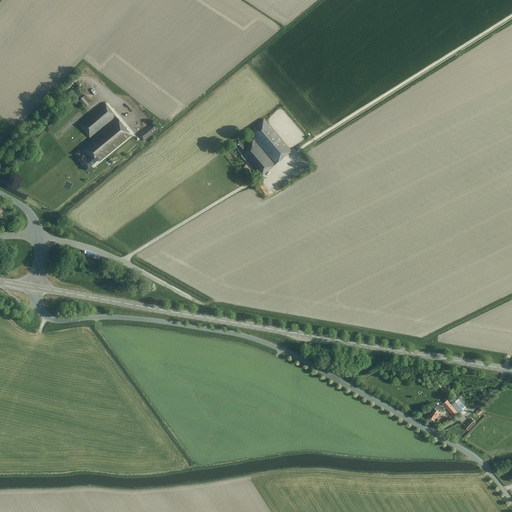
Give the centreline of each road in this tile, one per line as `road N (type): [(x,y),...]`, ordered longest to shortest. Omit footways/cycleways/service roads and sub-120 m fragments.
road 1 (unclassified): [(511,501),(477,459),(292,354),(177,323),(53,320),(40,310),(37,287)]
road 2 (primary): [(511,370),(37,287)]
road 3 (residential): [(198,302),(124,262),(38,236)]
